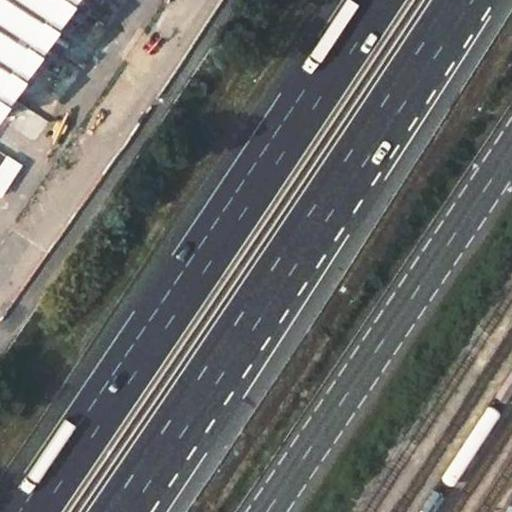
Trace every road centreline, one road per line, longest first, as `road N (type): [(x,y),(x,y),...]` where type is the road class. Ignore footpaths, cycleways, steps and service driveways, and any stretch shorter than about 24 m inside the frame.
road 1 (motorway): [(374,0),(28,511)]
road 2 (motorway): [(119,511),(461,0)]
road 3 (secondary): [(511,147),(266,511)]
